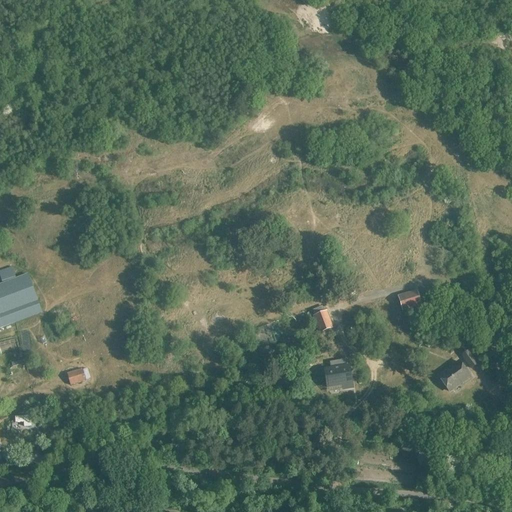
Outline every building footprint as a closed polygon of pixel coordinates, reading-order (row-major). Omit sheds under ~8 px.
[(0,270),(0,277),(2,284),(0,284),(0,327),(42,312),(28,274),(15,279),(11,267),(0,270)] [(398,297),(402,312),(422,306),(417,291),(398,297)] [(326,313),(314,317),(320,332),(332,328),(326,313)] [(471,369),(477,364),(467,351),(462,356),(471,369)] [(331,370),(324,371),(327,388),(342,385),(343,389),(352,388),(349,367),(345,368),(344,361),(330,363),(331,370)] [(449,392),(469,377),(459,362),(438,377),(449,392)] [(82,370),(67,374),(70,386),(86,381),(82,370)]
